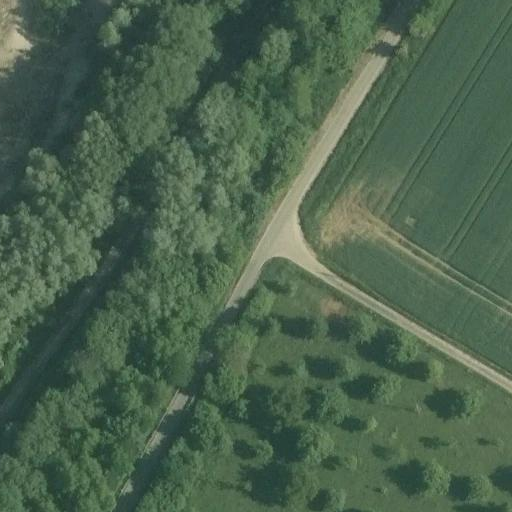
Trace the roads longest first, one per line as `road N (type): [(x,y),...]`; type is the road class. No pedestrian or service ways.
road 1 (unclassified): [(124,511),(422,0)]
road 2 (track): [(0,428),(276,0)]
road 3 (track): [(277,241),(511,384)]
